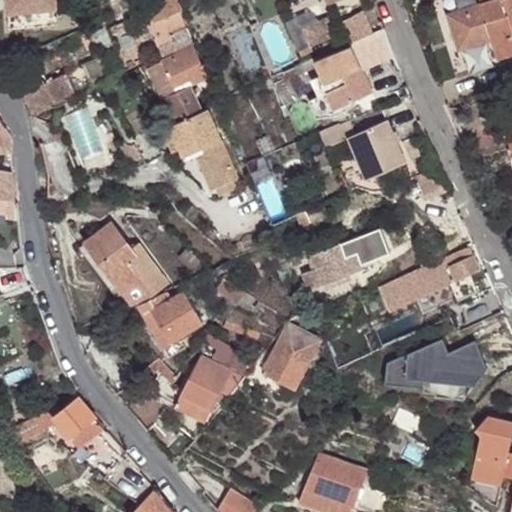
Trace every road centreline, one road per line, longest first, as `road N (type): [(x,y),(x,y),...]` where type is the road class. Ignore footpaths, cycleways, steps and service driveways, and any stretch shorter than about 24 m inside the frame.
road 1 (residential): [(209,511),(161,466),(69,348),(0,88)]
road 2 (unclassified): [(392,0),(506,295)]
